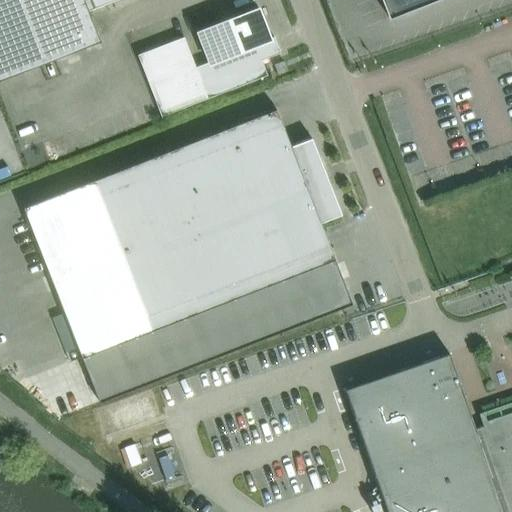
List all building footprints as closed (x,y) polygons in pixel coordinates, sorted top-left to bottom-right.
[(0,0),(0,79),(38,65),(55,58),(99,41),(88,11),(116,0),(0,0)] [(381,0),(388,18),(435,0),(381,0)] [(258,8),(227,20),(251,81),(267,75),(261,60),(279,53),(273,37),(270,38),(258,8)] [(206,98),(251,81),(227,20),(197,32),(208,62),(195,68),(183,37),(137,55),(161,116),(206,98)] [(287,71),(285,67),(283,62),(273,65),(277,75),(287,71)] [(276,109),(23,208),(98,402),(351,304),(320,223),(341,215),(311,138),(290,146),(276,109)] [(511,511),(511,412),(501,416),(500,416),(481,423),(482,425),(474,428),(448,353),(412,365),(343,389),(385,511),(511,511)] [(134,444),(124,448),(131,466),(141,463),(134,444)]
